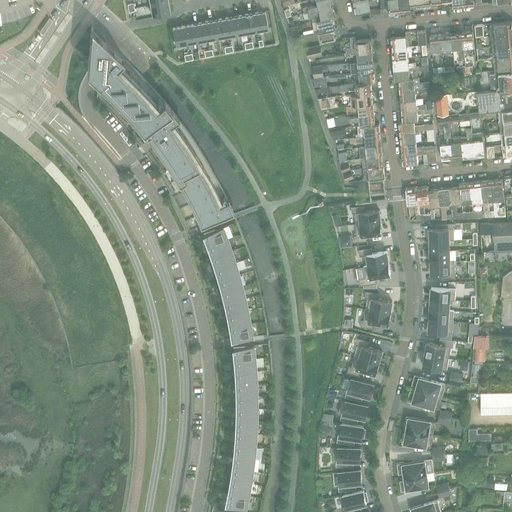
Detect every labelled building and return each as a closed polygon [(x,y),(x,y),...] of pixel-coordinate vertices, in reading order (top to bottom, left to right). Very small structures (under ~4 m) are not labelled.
[(333,6),(331,0),(312,0),(311,0),(313,5),(303,8),(304,13),(307,12),(333,6)] [(369,9),(367,0),(363,0),(352,2),(355,13),(369,9)] [(384,0),(379,0),(380,9),(370,10),(370,15),(386,13),(384,0)] [(399,12),(397,0),(387,0),(388,13),(399,12)] [(397,0),(399,12),(410,11),(409,7),(408,0),(397,0)] [(168,1),(150,5),(152,15),(170,12),(168,1)] [(335,17),(333,6),(307,12),(304,13),(304,16),(307,15),(308,19),(316,17),(316,21),(320,20),(331,18),(335,17)] [(264,11),(253,13),(257,31),(267,29),(264,11)] [(253,13),(243,15),(246,32),(257,31),(253,13)] [(243,15),(233,17),(236,34),(246,32),(243,15)] [(233,17),(223,19),(226,36),(236,34),(233,17)] [(333,28),(331,18),(320,20),(316,21),(318,29),(313,30),(314,32),(314,33),(318,32),(319,32),(334,29),(334,28),(333,28)] [(223,19),(213,20),(216,38),(226,36),(223,19)] [(213,20),(203,22),(206,40),(216,38),(213,20)] [(511,21),(490,23),(490,24),(494,23),(495,32),(490,33),(490,35),(511,32),(511,21)] [(203,22),(193,24),(196,41),(206,40),(203,22)] [(193,24),(183,26),(186,43),(196,41),(193,24)] [(484,36),(483,24),(475,25),(476,37),(484,36)] [(124,56),(97,32),(91,26),(87,72),(92,77),(101,85),(108,92),(118,102),(127,112),(136,122),(143,131),(171,108),(163,99),(159,102),(158,102),(158,103),(156,105),(147,94),(137,84),(127,73),(116,63),(114,61),(120,54),(122,57),(121,58),(122,58),(124,56)] [(183,26),(173,28),(176,45),(186,43),(183,26)] [(291,29),(293,36),(300,35),(298,26),(291,29)] [(427,44),(425,29),(417,30),(419,45),(427,44)] [(473,31),(464,32),(462,32),(463,48),(474,46),(474,41),(473,31)] [(463,48),(462,32),(451,33),(453,49),(458,48),(459,58),(464,58),(463,52),(464,52),(463,48)] [(511,32),(490,35),(491,38),(495,37),(496,46),(511,44),(511,32)] [(453,49),(451,33),(441,34),(443,54),(447,54),(447,49),(453,49)] [(443,54),(441,34),(430,35),(432,51),(438,50),(439,55),(443,54)] [(412,46),(411,35),(391,37),(392,48),(412,46)] [(355,40),(355,36),(350,37),(351,47),(348,47),(346,49),(346,52),(350,52),(372,50),(371,39),(355,40)] [(511,44),(496,46),(497,55),(492,56),(493,58),(511,56),(511,44)] [(306,47),(308,57),(322,55),(320,45),(306,47)] [(418,50),(418,45),(412,46),(392,48),(393,59),(408,57),(407,51),(418,50)] [(373,60),(372,50),(350,52),(351,54),(357,54),(357,58),(349,59),(349,63),(350,63),(373,60)] [(511,56),(493,58),(493,60),(497,60),(498,69),(507,68),(511,67),(511,56)] [(408,63),(408,57),(393,59),(394,69),(413,67),(417,67),(416,67),(416,62),(408,63)] [(374,71),(373,60),(350,63),(351,73),(354,73),(374,71)] [(322,65),(313,66),(314,77),(323,76),(322,65)] [(429,76),(428,65),(422,66),(420,67),(421,70),(423,70),(424,77),(429,76)] [(418,77),(417,67),(413,67),(394,69),(395,80),(399,79),(410,78),(418,77)] [(375,81),(374,71),(354,73),(355,83),(360,83),(371,82),(375,81)] [(511,72),(489,75),(490,83),(499,82),(500,86),(497,86),(497,89),(511,87),(511,72)] [(420,83),(419,77),(418,77),(410,78),(399,79),(400,90),(419,88),(430,86),(430,82),(420,83)] [(372,92),(371,82),(360,83),(355,83),(340,85),(332,86),(324,86),(321,87),(323,94),(332,92),(331,90),(341,90),(341,91),(356,89),(357,94),(372,92)] [(431,92),(430,86),(419,88),(400,90),(401,100),(416,99),(415,93),(431,92)] [(511,87),(497,89),(477,91),(479,112),(498,110),(511,108),(511,87)] [(373,103),(372,92),(357,94),(351,94),(352,105),(373,103)] [(448,115),(446,94),(435,96),(438,116),(448,115)] [(334,96),(318,98),(322,108),(326,107),(331,107),(339,106),(338,102),(335,102),(334,96)] [(416,105),(416,99),(401,100),(402,111),(426,108),(426,104),(416,105)] [(374,114),(373,103),(352,105),(353,114),(354,113),(354,115),(374,114)] [(217,219),(232,212),(233,211),(228,200),(222,202),(219,204),(213,191),(206,179),(198,165),(191,154),(184,141),(177,132),(171,124),(173,122),(174,122),(179,118),(171,108),(143,131),(149,139),(156,148),(162,156),(169,168),(176,179),(183,191),(190,203),(196,216),(200,226),(211,221),(212,222),(212,223),(218,220),(217,220),(217,219)] [(425,113),(425,114),(433,113),(433,108),(426,108),(402,111),(403,121),(414,120),(414,121),(418,120),(417,114),(425,113)] [(511,108),(498,110),(499,119),(499,122),(511,120),(511,108)] [(375,124),(374,114),(354,115),(349,116),(349,121),(359,120),(360,126),(364,125),(375,124)] [(403,121),(399,121),(400,132),(423,130),(426,130),(434,129),(433,123),(414,125),(414,121),(414,120),(403,121)] [(500,124),(501,133),(511,131),(511,120),(499,122),(499,124),(500,124)] [(380,134),(379,123),(375,124),(364,125),(360,126),(358,126),(358,134),(353,134),(353,137),(380,134)] [(461,137),(463,156),(463,157),(474,156),(472,133),(472,127),(466,128),(467,136),(461,136),(461,137)] [(426,130),(427,141),(435,140),(434,129),(426,130)] [(423,130),(400,132),(401,143),(416,141),(415,133),(424,132),(423,130)] [(501,142),(501,145),(511,143),(511,131),(501,133),(502,142),(501,142)] [(485,154),(484,147),(482,132),(472,133),(474,156),(485,154)] [(381,145),(380,134),(353,137),(350,137),(350,142),(365,141),(366,146),(381,145)] [(461,137),(451,138),(453,157),(463,156),(461,137)] [(453,157),(451,138),(448,138),(449,142),(440,143),(442,158),(453,157)] [(416,147),(416,141),(401,143),(402,153),(421,152),(421,151),(436,150),(436,146),(416,147)] [(507,156),(511,155),(511,143),(501,145),(502,147),(503,156),(507,156)] [(382,155),(381,145),(366,146),(359,147),(360,157),(382,155)] [(486,146),(486,148),(488,157),(495,157),(493,146),(486,146)] [(437,163),(436,150),(421,151),(421,152),(402,153),(403,164),(418,163),(418,154),(427,153),(428,164),(437,163)] [(346,154),(345,151),(338,152),(340,161),(347,160),(346,158),(349,158),(348,154),(346,154)] [(383,166),(382,155),(360,157),(360,161),(362,161),(363,168),(383,166)] [(351,169),(348,161),(341,163),(344,172),(351,169)] [(384,178),(383,166),(363,168),(364,179),(369,179),(384,178)] [(4,174),(1,177),(6,183),(14,191),(29,177),(20,168),(9,179),(4,174)] [(354,177),(351,169),(344,172),(347,180),(354,177)] [(29,177),(14,191),(22,200),(23,200),(28,205),(31,201),(26,196),(37,185),(29,177)] [(502,179),(491,180),(493,202),(494,202),(494,210),(495,217),(506,216),(506,211),(499,212),(498,202),(504,201),(502,179)] [(493,202),(491,180),(480,181),(483,203),(483,201),(488,201),(489,202),(493,202)] [(483,203),(480,181),(470,182),(472,204),(483,203)] [(472,204),(470,182),(460,183),(460,187),(461,198),(461,202),(462,202),(462,205),(472,204)] [(430,201),(429,190),(428,186),(418,187),(420,207),(424,207),(424,201),(430,201)] [(420,214),(420,207),(418,187),(407,188),(406,188),(407,204),(409,203),(415,203),(416,214),(420,214)] [(461,198),(460,187),(449,188),(451,203),(451,207),(452,218),(463,218),(462,212),(457,213),(456,202),(461,202),(461,198)] [(451,203),(449,188),(439,189),(440,204),(441,204),(442,219),(446,219),(446,211),(447,211),(446,203),(451,203)] [(429,190),(430,201),(431,209),(433,209),(433,205),(440,204),(439,189),(429,190)] [(35,205),(31,208),(36,214),(35,215),(42,224),(59,212),(52,202),(40,211),(35,205)] [(354,213),(355,224),(381,221),(380,220),(381,220),(380,214),(379,210),(364,211),(364,205),(351,206),(352,213),(354,213)] [(59,212),(42,224),(50,234),(50,233),(54,239),(58,236),(54,230),(66,221),(59,212)] [(381,221),(355,224),(356,235),(354,235),(355,242),(367,241),(367,235),(382,233),(381,229),(382,229),(381,223),(381,221)] [(511,221),(480,223),(482,251),(511,250),(511,221)] [(215,230),(204,234),(208,246),(227,239),(222,227),(221,227),(220,227),(215,229),(215,230)] [(449,239),(454,239),(454,227),(430,228),(430,230),(429,230),(429,234),(430,234),(430,240),(449,239)] [(227,239),(208,246),(212,257),(231,251),(227,239)] [(450,250),(449,239),(430,240),(430,245),(430,249),(430,250),(450,250)] [(61,241),(57,244),(60,250),(65,261),(84,251),(78,240),(65,248),(61,241)] [(364,266),(389,263),(388,261),(389,261),(388,255),(387,256),(387,251),(372,253),(371,247),(358,249),(360,256),(367,255),(368,265),(364,266)] [(450,261),(450,260),(450,250),(430,250),(430,252),(430,256),(431,261),(450,261)] [(84,251),(65,261),(71,271),(72,271),(75,277),(79,275),(76,269),(89,261),(84,251)] [(235,262),(231,251),(212,257),(216,268),(235,262)] [(455,260),(450,260),(450,261),(431,261),(431,267),(430,267),(431,271),(431,272),(442,272),(443,278),(455,278),(455,260)] [(239,274),(235,262),(216,268),(219,280),(239,274)] [(389,264),(389,263),(364,266),(365,277),(358,279),(359,286),(377,283),(376,277),(390,274),(390,270),(389,264)] [(511,270),(503,275),(503,276),(502,282),(501,297),(502,297),(511,296),(511,270)] [(242,287),(239,274),(219,280),(222,291),(242,287)] [(81,280),(77,282),(79,289),(83,300),(102,293),(98,282),(84,287),(81,280)] [(245,299),(242,287),(222,291),(225,303),(245,299)] [(431,297),(431,298),(450,299),(450,300),(455,300),(455,288),(431,287),(431,288),(431,289),(431,293),(431,297)] [(365,309),(390,313),(391,311),(392,306),(391,306),(392,301),(377,299),(378,292),(366,291),(365,297),(367,298),(365,309)] [(102,293),(83,300),(87,311),(88,311),(90,318),(95,316),(92,309),(107,304),(102,293)] [(511,296),(502,297),(502,327),(511,327),(511,296)] [(449,310),(450,300),(450,299),(431,298),(431,299),(430,303),(430,308),(430,309),(449,310)] [(248,311),(245,299),(225,303),(228,315),(248,311)] [(390,313),(365,309),(364,320),(361,319),(360,326),(373,328),(374,322),(388,324),(389,320),(390,320),(390,314),(390,313)] [(429,320),(453,321),(454,311),(454,310),(449,310),(430,309),(430,310),(429,310),(429,314),(429,319),(429,320)] [(250,323),(248,311),(228,315),(230,326),(250,323)] [(453,322),(453,321),(429,320),(429,325),(428,325),(428,329),(428,330),(428,331),(452,333),(453,322)] [(96,322),(91,323),(93,330),(92,330),(95,342),(115,338),(113,326),(98,329),(96,322)] [(252,336),(250,323),(230,326),(232,339),(244,337),(250,337),(250,336),(252,336)] [(355,355),(379,362),(379,361),(380,361),(381,356),(381,355),(382,351),(368,347),(369,341),(357,337),(355,344),(358,345),(355,355)] [(94,353),(88,355),(89,363),(104,360),(102,353),(117,350),(115,338),(95,342),(92,342),(94,353)] [(425,354),(449,358),(451,346),(434,343),(430,343),(427,342),(426,348),(425,352),(425,354)] [(251,345),(245,346),(233,348),(234,360),(254,358),(253,345),(251,346),(251,345)] [(447,370),(449,358),(425,354),(425,355),(424,355),(424,359),(423,365),(426,366),(430,367),(447,370)] [(379,362),(355,355),(352,366),(349,365),(347,372),(359,376),(361,370),(376,374),(377,369),(379,364),(378,364),(379,362)] [(255,371),(254,358),(234,360),(235,372),(255,371)] [(256,383),(255,371),(235,372),(236,384),(256,383)] [(451,371),(450,377),(462,380),(463,374),(451,371)] [(418,381),(416,389),(442,396),(445,384),(440,382),(440,383),(420,377),(419,381),(418,381)] [(462,380),(450,377),(448,383),(460,386),(462,380)] [(359,394),(370,396),(373,384),(352,378),(349,390),(347,390),(346,396),(358,400),(359,394)] [(257,396),(256,383),(236,384),(236,396),(257,396)] [(414,397),(413,401),(433,407),(438,409),(442,396),(416,389),(414,397)] [(511,391),(481,392),(481,413),(511,412),(511,391)] [(257,408),(257,396),(236,396),(236,408),(257,408)] [(354,415),(365,418),(368,405),(347,401),(347,400),(341,399),(339,412),(342,413),(341,419),(353,421),(354,415)] [(257,408),(236,408),(236,420),(256,421),(257,408)] [(440,410),(439,416),(451,419),(452,413),(440,410)] [(451,419),(439,416),(438,422),(450,424),(451,419)] [(408,421),(406,430),(433,434),(435,422),(430,421),(409,417),(408,421)] [(256,421),(236,420),(236,432),(256,433),(256,421)] [(351,438),(362,439),(362,437),(364,437),(365,429),(363,429),(364,426),(342,423),(340,435),(339,435),(338,442),(350,444),(351,438)] [(477,429),(468,429),(468,440),(484,440),(484,433),(477,434),(477,429)] [(405,438),(405,442),(425,445),(425,446),(431,447),(433,434),(406,430),(405,438)] [(256,433),(236,432),(235,444),(255,446),(256,433)] [(255,446),(235,444),(233,456),(253,458),(255,446)] [(334,446),(333,460),(337,460),(337,466),(349,466),(349,460),(360,461),(361,448),(339,447),(334,446)] [(253,458),(233,456),(232,468),(252,471),(253,458)] [(403,468),(405,476),(426,473),(424,461),(403,464),(404,468),(403,468)] [(252,471),(232,468),(230,479),(250,483),(252,471)] [(351,483),(362,482),(361,469),(339,471),(340,484),(339,484),(339,490),(352,489),(351,483)] [(406,485),(407,489),(428,485),(426,473),(405,476),(406,485)] [(469,486),(492,488),(493,478),(470,476),(469,486)] [(250,483),(230,479),(228,491),(248,495),(250,483)] [(450,488),(448,482),(436,485),(438,491),(450,488)] [(451,494),(450,488),(438,491),(440,497),(451,494)] [(364,490),(342,496),(345,508),(344,508),(344,511),(355,511),(357,511),(356,506),(367,503),(366,501),(368,500),(366,492),(364,493),(364,490)] [(248,495),(228,491),(225,503),(237,506),(243,508),(245,508),(248,495)] [(413,511),(441,511),(442,511),(438,500),(433,501),(433,502),(413,507),(414,511),(413,511)]
